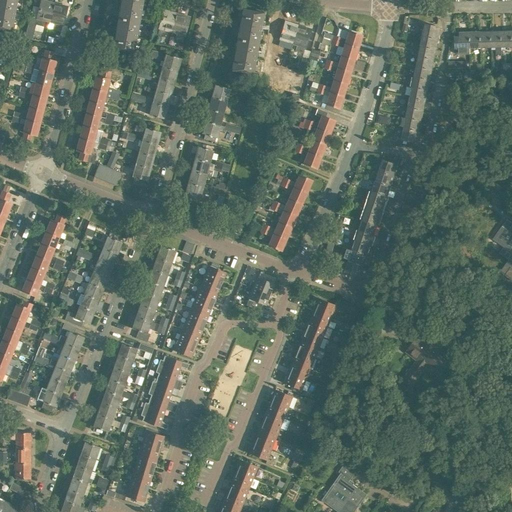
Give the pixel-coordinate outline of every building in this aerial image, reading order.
[(0,0),(0,29),(11,31),(16,1),(12,0),(0,0)] [(30,16),(25,37),(28,38),(32,39),(34,31),(36,24),(43,26),(45,21),(49,22),(54,3),(41,0),(37,18),(30,16)] [(120,0),(117,19),(139,22),(142,0),(120,0)] [(54,3),(49,22),(54,23),(53,29),(60,31),(62,25),(67,7),(54,3)] [(242,9),(236,40),(258,43),(263,13),(242,9)] [(159,29),(158,34),(165,36),(167,31),(171,32),(176,14),(164,10),(159,29)] [(176,14),(171,32),(176,33),(174,39),(182,41),(184,36),(189,17),(176,14)] [(117,19),(112,49),(133,53),(139,22),(117,19)] [(288,43),(292,44),(298,25),(285,22),(279,40),(280,40),(278,46),(286,48),(288,43)] [(423,23),(421,37),(436,40),(439,29),(434,28),(435,26),(423,23)] [(298,25),(292,44),(297,45),(295,51),(303,53),(304,48),(305,48),(310,29),(298,25)] [(340,38),(339,42),(358,48),(362,35),(348,31),(346,39),(340,38)] [(491,31),(480,32),(481,48),(491,47),(491,31)] [(501,31),(491,31),(491,47),(491,54),(501,53),(501,47),(502,47),(501,31)] [(511,42),(511,31),(501,31),(502,47),(511,46),(511,42)] [(470,48),(470,32),(460,32),(460,37),(455,37),(455,49),(457,48),(458,54),(470,54),(470,48)] [(480,32),(470,32),(470,48),(481,48),(480,32)] [(55,35),(53,44),(61,46),(63,37),(59,36),(55,35)] [(421,37),(419,47),(434,50),(436,40),(421,37)] [(258,43),(236,40),(231,70),(252,74),(258,43)] [(339,42),(338,46),(343,48),(341,56),(354,60),(358,48),(339,42)] [(419,47),(417,57),(432,60),(434,50),(419,47)] [(23,49),(20,57),(23,58),(26,59),(28,53),(27,53),(28,51),(23,49)] [(311,60),(317,61),(320,52),(312,49),(309,59),(311,60)] [(151,50),(149,56),(158,59),(160,52),(151,50)] [(40,66),(39,70),(52,73),(55,61),(51,60),(53,53),(45,51),(43,58),(42,58),(40,66)] [(161,60),(159,65),(163,66),(176,70),(180,59),(166,55),(165,60),(164,61),(161,60)] [(350,72),(354,60),(341,56),(338,64),(333,62),(332,66),(337,68),(350,72)] [(417,57),(415,67),(430,70),(432,60),(417,57)] [(297,70),(303,72),(307,61),(301,59),(297,70)] [(163,66),(160,78),(173,82),(176,70),(163,66)] [(347,84),(350,72),(337,68),(332,66),(330,70),(336,72),(333,80),(347,84)] [(415,67),(413,77),(428,81),(430,70),(415,67)] [(31,74),(30,81),(35,83),(49,86),(52,73),(39,70),(33,68),(31,74)] [(96,76),(92,89),(106,92),(112,94),(113,89),(107,88),(109,80),(108,79),(110,73),(110,72),(109,72),(102,70),(100,77),(96,76)] [(292,76),(303,80),(305,74),(293,71),(292,76)] [(465,71),(463,78),(471,80),(472,75),(470,75),(470,72),(465,71)] [(413,77),(410,88),(426,91),(428,81),(413,77)] [(160,78),(156,90),(170,94),(173,82),(160,78)] [(258,90),(263,91),(266,80),(261,78),(258,90)] [(269,92),(272,81),(266,80),(263,91),(269,92)] [(343,96),(347,84),(333,80),(331,88),(326,86),(324,91),(329,92),(343,96)] [(462,80),(461,87),(470,89),(472,83),(462,80)] [(269,92),(274,94),(277,82),(272,81),(269,92)] [(277,82),(274,94),(280,95),(283,83),(277,82)] [(314,82),(312,87),(324,91),(326,86),(318,84),(314,82)] [(35,83),(32,95),(46,99),(49,86),(35,83)] [(283,83),(280,95),(285,96),(288,85),(283,83)] [(215,85),(212,97),(226,101),(229,89),(215,85)] [(323,95),(324,91),(312,87),(311,91),(323,95)] [(410,88),(408,98),(424,101),(426,91),(410,88)] [(92,89),(89,101),(103,105),(106,92),(92,89)] [(156,90),(153,102),(167,106),(170,94),(156,90)] [(329,92),(326,104),(339,108),(343,96),(329,92)] [(132,94),(130,100),(138,102),(139,96),(132,94)] [(32,95),(29,108),(43,111),(46,99),(32,95)] [(139,96),(138,102),(145,104),(146,100),(147,98),(139,96)] [(212,97),(209,109),(223,112),(226,101),(212,97)] [(408,98),(406,108),(422,111),(424,101),(408,98)] [(145,104),(145,105),(152,107),(150,115),(163,119),(167,106),(153,102),(146,100),(145,104)] [(89,101),(86,113),(100,117),(103,105),(89,101)] [(29,108),(26,120),(39,124),(43,111),(29,108)] [(406,108),(404,118),(420,121),(422,111),(406,108)] [(209,109),(206,120),(219,124),(223,112),(209,109)] [(330,133),(334,121),(325,117),(327,112),(317,109),(314,115),(320,117),(318,123),(313,121),(313,122),(311,127),(316,128),(330,133)] [(86,113),(82,126),(96,129),(100,117),(86,113)] [(404,118),(402,128),(418,132),(420,121),(404,118)] [(24,133),(22,140),(30,142),(32,135),(36,136),(39,124),(26,120),(25,124),(23,132),(24,133)] [(219,124),(206,120),(202,134),(205,134),(204,139),(214,142),(218,128),(223,129),(224,126),(219,124)] [(82,126),(79,138),(93,142),(96,129),(82,126)] [(325,145),(330,133),(316,128),(311,127),(310,130),(315,132),(312,140),(325,145)] [(418,132),(402,128),(400,140),(411,142),(411,141),(416,141),(418,132)] [(146,129),(143,140),(156,144),(159,132),(146,129)] [(121,132),(120,138),(127,140),(129,134),(121,132)] [(437,146),(446,149),(449,140),(440,137),(437,146)] [(79,138),(76,150),(80,152),(78,159),(87,162),(95,164),(97,156),(90,154),(93,142),(79,138)] [(100,138),(99,143),(106,145),(114,147),(115,143),(111,141),(100,138)] [(143,140),(139,152),(153,156),(156,144),(143,140)] [(312,140),(307,152),(321,157),(325,145),(312,140)] [(198,147),(195,159),(209,163),(212,151),(198,147)] [(113,152),(110,159),(115,161),(119,154),(113,152)] [(139,152),(136,164),(150,168),(153,156),(139,152)] [(321,157),(307,152),(303,164),(316,169),(321,157)] [(381,159),(377,171),(392,176),(399,157),(395,155),(392,163),(381,159)] [(110,159),(107,166),(112,168),(115,161),(110,159)] [(195,159),(192,171),(205,175),(209,163),(195,159)] [(222,163),(220,169),(228,171),(230,166),(222,163)] [(134,177),(132,184),(143,186),(144,180),(146,180),(150,168),(136,164),(133,177),(134,177)] [(95,175),(94,176),(99,178),(104,167),(98,165),(95,175)] [(104,167),(99,178),(105,180),(110,169),(104,167)] [(110,169),(105,180),(111,183),(115,171),(110,169)] [(115,171),(111,183),(116,185),(120,174),(115,171)] [(192,171),(188,183),(202,187),(205,175),(192,171)] [(377,171),(374,181),(389,186),(392,176),(377,171)] [(482,173),(475,182),(487,191),(491,186),(494,182),(482,173)] [(306,192),(311,180),(298,175),(295,183),(290,180),(288,184),(293,186),(306,192)] [(374,181),(371,191),(386,196),(389,186),(374,181)] [(224,196),(226,190),(225,190),(227,184),(219,182),(218,188),(216,194),(224,196)] [(202,187),(188,183),(185,195),(199,199),(202,187)] [(301,204),(306,192),(293,186),(288,184),(286,188),(284,187),(281,195),(288,198),(301,204)] [(209,192),(216,194),(218,188),(210,186),(209,192)] [(500,199),(506,190),(502,187),(496,196),(500,199)] [(0,212),(7,215),(11,203),(7,201),(10,194),(7,193),(2,191),(0,195),(0,212)] [(371,191),(367,201),(382,206),(386,196),(371,191)] [(218,197),(215,207),(221,208),(223,199),(218,197)] [(288,198),(283,210),(296,216),(301,204),(288,198)] [(367,201),(364,210),(379,216),(382,206),(367,201)] [(276,212),(278,208),(271,205),(269,209),(267,208),(266,212),(275,216),(276,212)] [(419,218),(422,209),(414,206),(411,215),(419,218)] [(283,210),(278,221),(291,227),(296,216),(283,210)] [(364,210),(361,220),(376,225),(379,216),(364,210)] [(50,219),(46,231),(59,237),(64,225),(63,224),(65,217),(58,214),(55,221),(50,219)] [(361,220),(357,230),(372,235),(376,225),(361,220)] [(501,271),(511,279),(511,223),(507,220),(494,239),(502,245),(504,242),(506,244),(500,253),(510,259),(501,271)] [(286,239),(291,227),(278,221),(275,229),(270,227),(268,231),(273,233),(286,239)] [(87,228),(97,231),(99,226),(89,222),(87,228)] [(234,233),(239,235),(242,226),(238,224),(234,233)] [(87,228),(84,234),(85,234),(92,237),(94,231),(88,229),(87,228)] [(357,230),(354,240),(369,245),(372,235),(357,230)] [(46,231),(41,243),(54,248),(56,244),(59,237),(46,231)] [(281,251),(286,239),(273,233),(268,231),(266,235),(271,237),(268,245),(281,251)] [(410,238),(402,235),(399,243),(407,246),(410,238)] [(106,242),(103,248),(116,254),(121,242),(108,237),(106,242)] [(354,240),(351,250),(366,255),(369,245),(354,240)] [(41,243),(36,255),(49,260),(54,248),(41,243)] [(161,246),(157,258),(170,263),(174,251),(161,246)] [(103,248),(99,260),(112,265),(116,254),(103,248)] [(366,255),(346,248),(343,258),(347,260),(362,265),(366,255)] [(78,249),(76,254),(83,257),(86,252),(78,249)] [(86,252),(83,257),(91,260),(93,254),(86,252)] [(190,256),(182,253),(180,259),(188,262),(190,256)] [(389,263),(397,265),(400,256),(392,254),(389,263)] [(36,255),(31,267),(45,272),(49,260),(36,255)] [(157,258),(153,270),(166,274),(170,263),(157,258)] [(99,260),(94,272),(107,277),(112,265),(99,260)] [(362,265),(347,260),(343,272),(354,275),(355,274),(359,275),(362,265)] [(206,271),(204,276),(221,283),(226,272),(217,269),(210,266),(207,265),(205,271),(206,271)] [(396,268),(388,265),(385,271),(394,274),(396,268)] [(244,272),(252,276),(255,269),(247,266),(244,272)] [(31,267),(27,279),(40,284),(45,272),(31,267)] [(153,270),(149,281),(162,286),(166,274),(153,270)] [(178,270),(176,277),(182,280),(184,272),(178,270)] [(273,284),(276,277),(260,271),(258,277),(256,276),(253,282),(251,281),(249,286),(252,288),(270,295),(274,284),(273,284)] [(69,272),(67,277),(74,280),(76,275),(69,272)] [(94,272),(89,283),(102,288),(107,277),(94,272)] [(76,275),(74,280),(81,283),(84,277),(76,275)] [(201,281),(199,286),(217,294),(221,283),(204,276),(202,281),(201,281)] [(182,280),(176,277),(173,285),(179,287),(182,280)] [(27,279),(22,291),(26,293),(35,296),(38,289),(43,291),(45,287),(40,284),(27,279)] [(149,281),(145,293),(158,298),(162,286),(149,281)] [(89,283),(85,295),(98,300),(102,288),(89,283)] [(63,286),(61,292),(67,295),(70,289),(63,286)] [(197,292),(195,297),(213,304),(217,294),(199,286),(196,292),(197,292)] [(270,295),(252,288),(250,293),(249,292),(247,298),(248,299),(246,305),(259,311),(262,304),(265,306),(270,295)] [(74,300),(73,303),(80,306),(93,311),(98,300),(85,295),(80,293),(77,300),(76,300),(74,300)] [(145,293),(141,305),(154,309),(158,298),(145,293)] [(171,294),(168,301),(174,303),(177,296),(171,294)] [(60,295),(58,300),(65,303),(67,297),(60,295)] [(67,297),(65,303),(72,306),(73,303),(74,300),(67,297)] [(208,315),(213,304),(195,297),(193,302),(192,302),(187,300),(185,306),(190,307),(208,315)] [(318,298),(314,309),(331,316),(335,305),(318,298)] [(16,304),(12,315),(25,321),(32,304),(24,301),(23,306),(16,304)] [(174,303),(168,301),(166,309),(172,311),(174,303)] [(408,309),(399,302),(394,302),(388,308),(388,311),(382,317),(378,318),(372,324),(372,328),(377,333),(389,333),(391,327),(397,321),(403,320),(408,314),(408,309)] [(141,305),(137,317),(150,321),(154,309),(141,305)] [(66,314),(64,320),(80,327),(82,321),(88,323),(93,311),(80,306),(76,315),(67,312),(66,314)] [(189,313),(187,319),(204,326),(208,315),(190,307),(188,313),(189,313)] [(314,309),(310,319),(327,326),(331,316),(314,309)] [(355,313),(351,312),(347,322),(351,324),(355,313)] [(12,315),(7,327),(20,333),(25,321),(12,315)] [(150,321),(137,317),(132,329),(139,331),(137,338),(147,342),(150,334),(146,333),(148,328),(154,330),(156,323),(150,321)] [(163,317),(160,325),(166,327),(168,319),(163,317)] [(200,336),(204,326),(187,319),(185,324),(183,323),(183,324),(183,325),(179,324),(178,327),(181,329),(200,336)] [(310,319),(305,330),(323,337),(327,326),(310,319)] [(52,335),(50,341),(57,344),(58,341),(65,343),(78,349),(83,337),(73,333),(76,328),(64,323),(61,329),(70,332),(67,338),(60,335),(59,338),(52,335)] [(166,327),(160,325),(157,332),(163,334),(166,327)] [(7,327),(2,339),(15,345),(20,333),(7,327)] [(180,335),(178,340),(195,347),(200,336),(181,329),(179,334),(180,335)] [(305,330),(301,341),(318,348),(323,337),(305,330)] [(45,332),(43,338),(50,341),(52,335),(45,332)] [(406,352),(417,361),(403,379),(401,394),(411,394),(412,386),(412,385),(428,363),(441,373),(440,374),(441,374),(449,363),(435,352),(438,349),(419,335),(406,352)] [(2,339),(0,344),(0,352),(11,357),(15,345),(2,339)] [(348,348),(351,342),(345,339),(342,345),(348,348)] [(195,347),(178,340),(176,345),(175,344),(173,350),(191,357),(195,347)] [(301,341),(297,351),(314,358),(318,348),(301,341)] [(65,343),(61,355),(74,360),(78,349),(65,343)] [(138,349),(151,353),(153,348),(140,343),(138,349)] [(122,344),(118,356),(132,360),(136,349),(122,344)] [(297,351),(292,362),(310,369),(314,358),(297,351)] [(0,352),(0,366),(6,369),(11,357),(0,352)] [(151,354),(144,352),(142,357),(149,360),(151,354)] [(36,355),(33,361),(41,364),(43,358),(36,355)] [(50,361),(49,364),(56,367),(69,371),(74,360),(61,355),(58,361),(51,358),(50,361)] [(118,356),(114,367),(128,372),(132,360),(118,356)] [(160,359),(157,365),(178,373),(180,366),(187,369),(188,364),(182,362),(164,356),(162,360),(160,359)] [(43,358),(41,364),(48,367),(49,364),(50,361),(43,358)] [(292,362),(288,373),(305,380),(310,369),(292,362)] [(158,373),(156,377),(181,386),(182,381),(176,379),(178,373),(157,365),(155,372),(158,373)] [(56,367),(51,378),(64,383),(69,371),(56,367)] [(114,367),(110,379),(124,384),(128,372),(114,367)] [(140,369),(137,375),(143,377),(146,371),(140,369)] [(335,379),(338,371),(334,370),(330,377),(335,379)] [(26,372),(23,380),(29,382),(32,375),(26,372)] [(305,380),(288,373),(284,383),(301,390),(305,380)] [(143,377),(137,375),(135,383),(141,385),(143,377)] [(152,381),(150,387),(170,394),(173,388),(179,390),(181,386),(156,377),(155,382),(152,381)] [(332,387),(335,379),(330,377),(327,385),(332,387)] [(51,378),(47,389),(60,394),(64,383),(51,378)] [(110,379),(106,391),(119,395),(124,384),(110,379)] [(20,387),(18,392),(20,393),(26,394),(28,395),(30,390),(27,389),(29,382),(23,380),(20,387)] [(320,385),(318,392),(327,395),(330,389),(320,385)] [(42,387),(37,399),(44,402),(41,408),(51,411),(53,406),(55,406),(60,394),(47,389),(42,387)] [(151,395),(149,399),(176,408),(177,404),(168,401),(170,394),(150,387),(148,394),(151,395)] [(10,389),(6,399),(12,400),(15,391),(10,389)] [(275,389),(271,400),(288,407),(292,396),(275,389)] [(15,391),(12,400),(17,402),(20,393),(18,392),(15,391)] [(122,396),(119,395),(106,391),(102,403),(115,407),(117,402),(120,403),(122,396)] [(132,392),(129,400),(135,402),(137,394),(132,392)] [(20,393),(17,402),(22,404),(26,394),(20,393)] [(26,394),(22,404),(27,406),(28,403),(31,396),(28,396),(28,395),(26,394)] [(145,402),(142,409),(163,416),(165,410),(174,413),(176,408),(149,399),(148,403),(145,402)] [(135,402),(129,400),(127,407),(132,409),(135,402)] [(271,400),(266,411),(284,418),(288,407),(271,400)] [(102,403),(98,414),(111,419),(115,407),(102,403)] [(315,406),(311,415),(319,420),(323,410),(315,406)] [(163,416),(142,409),(140,415),(143,416),(142,421),(159,427),(166,429),(167,425),(161,422),(163,416)] [(266,411),(262,421),(279,428),(284,418),(266,411)] [(111,419),(98,414),(94,426),(107,431),(111,419)] [(123,415),(121,422),(127,424),(129,417),(123,415)] [(315,430),(318,422),(311,418),(307,427),(315,430)] [(262,421),(258,432),(275,439),(279,428),(262,421)] [(127,424),(121,422),(118,430),(124,432),(127,424)] [(144,436),(142,442),(160,447),(164,436),(153,433),(145,430),(143,436),(144,436)] [(258,432),(253,443),(271,450),(275,439),(258,432)] [(16,439),(16,448),(30,448),(31,433),(9,433),(9,439),(16,439)] [(85,442),(81,454),(95,459),(99,447),(85,442)] [(140,447),(138,452),(157,458),(160,447),(142,442),(141,447),(140,447)] [(271,450),(253,443),(249,453),(266,460),(271,450)] [(16,448),(15,463),(30,463),(30,448),(16,448)] [(288,456),(298,461),(301,456),(291,451),(288,456)] [(137,458),(136,463),(154,469),(157,458),(138,452),(136,458),(137,458)] [(81,454),(77,466),(91,471),(95,459),(81,454)] [(107,455),(104,463),(113,466),(116,458),(107,455)] [(240,460),(236,470),(253,477),(257,467),(240,460)] [(341,511),(354,511),(367,494),(349,482),(358,468),(347,460),(339,472),(341,473),(329,490),(323,499),(341,511)] [(30,463),(15,463),(15,479),(30,479),(30,463)] [(113,466),(104,463),(102,470),(106,471),(105,476),(109,477),(113,466)] [(133,468),(131,474),(150,480),(154,469),(136,463),(134,469),(133,468)] [(73,478),(86,482),(90,484),(92,479),(88,478),(91,471),(77,466),(73,478)] [(236,470),(231,481),(249,488),(253,477),(236,470)] [(131,480),(129,485),(147,491),(150,480),(131,474),(130,480),(131,480)] [(96,486),(105,489),(108,481),(99,477),(96,486)] [(73,478),(69,489),(82,494),(86,482),(73,478)] [(231,481),(227,492),(244,499),(249,488),(231,481)] [(9,489),(20,494),(23,488),(12,483),(9,489)] [(147,491),(129,485),(127,490),(126,490),(125,496),(144,502),(147,491)] [(69,489),(65,501),(78,506),(82,494),(69,489)] [(227,492),(223,502),(240,509),(244,499),(227,492)] [(3,502),(0,508),(0,511),(13,511),(15,508),(18,502),(11,499),(9,505),(3,502)] [(82,511),(84,508),(78,506),(65,501),(61,511),(82,511)] [(88,509),(93,511),(96,504),(90,502),(88,509)] [(223,502),(218,511),(238,511),(240,509),(223,502)]
